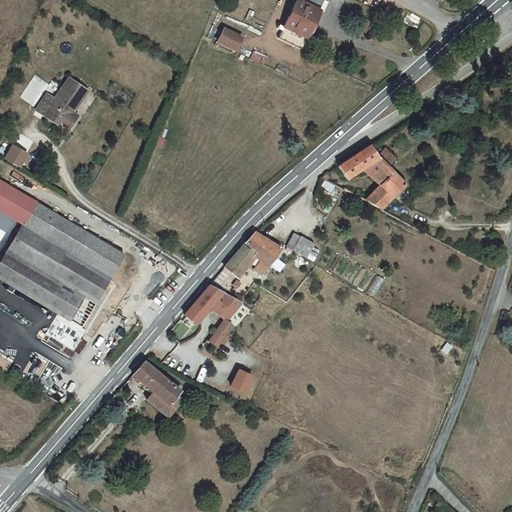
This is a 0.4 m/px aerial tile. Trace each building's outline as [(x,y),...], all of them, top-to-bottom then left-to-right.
[(321,0),(296,0),(285,26),(307,37),(323,1),(321,0)] [(374,22),(365,18),(360,28),(368,33),(374,22)] [(220,43),(237,51),(242,40),(225,32),(220,43)] [(73,77),(71,79),(60,97),(50,89),(38,106),(71,130),(79,115),(76,112),(91,89),(73,77)] [(379,154),(371,141),(368,143),(345,159),(339,164),(349,176),(368,164),(385,180),(366,199),(383,207),(406,181),(391,167),(401,157),(387,145),(379,154)] [(5,159),(22,169),(30,154),(13,144),(5,159)] [(0,206),(24,221),(35,200),(0,178),(0,206)] [(35,200),(24,221),(21,227),(113,281),(127,255),(35,200)] [(2,210),(0,212),(0,243),(16,218),(2,210)] [(0,261),(0,278),(49,308),(73,323),(88,296),(101,302),(113,281),(21,227),(15,238),(0,261)] [(258,254),(268,266),(283,246),(257,231),(243,247),(228,265),(239,276),(258,254)] [(319,245),(306,237),(299,249),(313,256),(319,245)] [(225,291),(212,284),(188,313),(197,324),(214,303),(225,291)] [(242,300),(225,291),(214,303),(228,314),(232,316),(244,300),(242,300)] [(238,322),(232,316),(228,314),(211,338),(219,346),(238,322)] [(181,392),(145,361),(136,370),(133,374),(155,394),(146,403),(166,420),(180,404),(174,400),(181,392)] [(253,377),(240,370),(232,385),(245,392),(253,377)]
